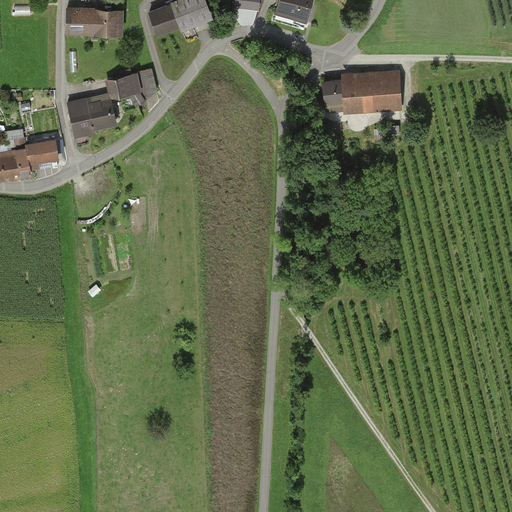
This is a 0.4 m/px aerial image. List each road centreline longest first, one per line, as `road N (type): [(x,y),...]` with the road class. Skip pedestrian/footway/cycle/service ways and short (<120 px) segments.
road 1 (track): [(219,44),(239,56),(286,117),(264,511)]
road 2 (unclassified): [(0,189),(46,185),(123,144),(236,33),(333,59)]
road 3 (track): [(434,511),(279,287)]
road 4 (track): [(286,117),(298,87),(333,59),(511,60)]
